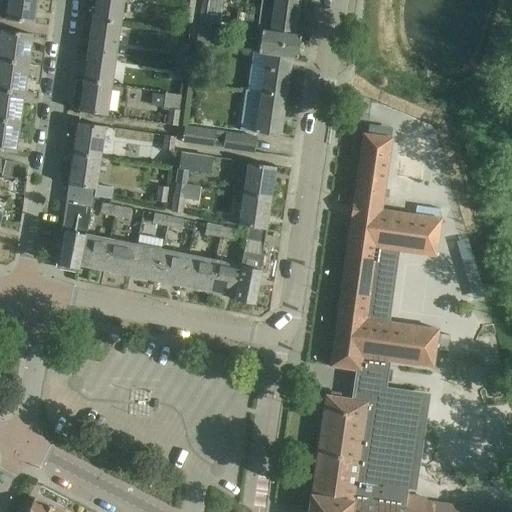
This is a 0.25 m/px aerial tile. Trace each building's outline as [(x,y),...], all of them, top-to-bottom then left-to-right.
[(35,0),(7,0),(5,19),(32,23),(35,0)] [(94,0),(92,16),(118,20),(120,0),(94,0)] [(298,0),(262,0),(261,9),(260,9),(257,30),(259,30),(293,35),(298,0)] [(180,20),(191,22),(194,3),(183,1),(183,2),(180,20)] [(198,21),(199,21),(210,23),(212,7),(200,5),(198,21)] [(92,16),(87,47),(113,51),(118,20),(92,16)] [(210,23),(199,21),(196,43),(206,45),(208,45),(211,23),(210,23)] [(0,29),(0,60),(27,64),(31,34),(0,29)] [(298,36),(293,35),(259,30),(256,52),(266,53),(290,56),(290,57),(295,57),(298,36)] [(204,61),(206,45),(196,43),(195,43),(193,59),(204,61)] [(174,64),(185,65),(188,45),(177,44),(174,64)] [(87,47),(83,79),(109,83),(113,51),(87,47)] [(266,53),(260,93),(284,96),(290,57),(290,56),(266,53)] [(27,64),(0,60),(0,90),(22,93),(27,64)] [(172,78),(183,79),(185,65),(174,64),(172,78)] [(83,79),(78,111),(104,115),(109,83),(83,79)] [(22,93),(0,90),(0,119),(18,123),(22,93)] [(162,110),(168,111),(166,124),(176,126),(179,111),(178,111),(180,95),(164,93),(162,110)] [(241,113),(239,130),(279,136),(284,96),(260,93),(260,94),(257,116),(241,113)] [(0,150),(14,153),(18,123),(0,119),(0,150)] [(72,154),(99,158),(104,126),(77,122),(72,154)] [(215,130),(183,126),(181,142),(222,148),(253,152),(255,137),(224,132),(224,133),(215,132),(215,130)] [(392,138),(362,134),(329,366),(359,371),(355,400),(339,398),(340,394),(330,393),(330,396),(325,395),(311,495),(309,494),(306,511),(511,511),(511,509),(404,494),(419,393),(380,388),(384,362),(432,369),(438,329),(389,322),(399,252),(435,257),(441,218),(382,209),(392,138)] [(173,152),(175,137),(164,136),(162,151),(173,152)] [(180,152),(178,169),(176,182),(186,184),(188,170),(209,173),(211,156),(180,152)] [(99,158),(72,154),(67,191),(92,196),(110,199),(111,188),(95,186),(99,158)] [(12,162),(4,160),(1,173),(0,176),(10,178),(12,162)] [(248,163),(242,201),(268,205),(274,167),(248,163)] [(165,203),(167,187),(157,186),(155,201),(165,203)] [(92,196),(67,191),(61,230),(64,231),(57,265),(76,268),(77,265),(75,265),(81,234),(86,235),(92,196)] [(172,197),(170,212),(182,213),(184,198),(172,197)] [(265,229),(268,205),(242,201),(238,225),(265,229)] [(112,216),(114,205),(101,203),(99,214),(112,216)] [(130,208),(114,205),(112,216),(128,219),(130,208)] [(166,227),(168,216),(153,213),(151,224),(166,227)] [(168,216),(166,227),(181,230),(183,219),(168,216)] [(218,237),(220,226),(206,224),(204,235),(218,237)] [(220,226),(218,237),(234,240),(236,229),(220,226)] [(81,234),(75,265),(77,265),(102,270),(108,240),(86,235),(81,234)] [(129,275),(135,245),(108,240),(102,270),(129,275)] [(155,281),(161,250),(135,245),(129,275),(155,281)] [(181,286),(188,255),(161,250),(155,281),(181,286)] [(233,300),(252,304),(259,269),(258,269),(260,255),(243,252),(240,266),(233,300)] [(207,291),(213,260),(188,255),(181,286),(207,291)] [(234,296),(240,266),(213,260),(207,291),(234,296)] [(60,511),(33,498),(26,511),(60,511)]
